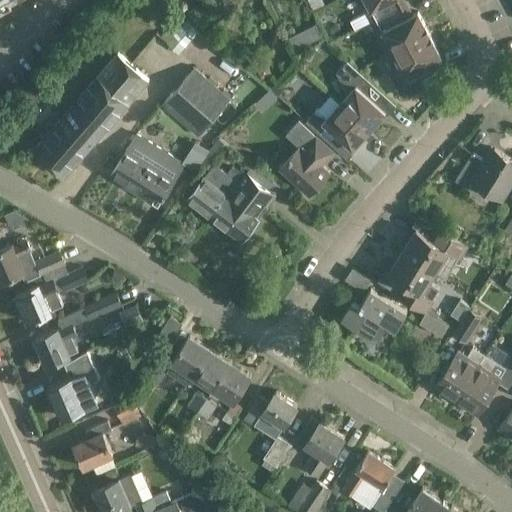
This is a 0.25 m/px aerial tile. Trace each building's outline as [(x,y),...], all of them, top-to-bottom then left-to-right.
[(393,0),(360,0),(373,23),(399,9),(393,0)] [(373,23),(389,55),(430,34),(419,12),(404,20),(399,9),(373,23)] [(188,18),(167,38),(178,50),(200,30),(188,18)] [(316,41),(324,37),(319,27),(311,31),(316,41)] [(430,34),(389,55),(399,73),(390,78),(402,100),(426,88),(422,79),(432,73),(427,63),(441,55),(430,34)] [(119,53),(35,150),(66,177),(150,80),(119,53)] [(349,95),(341,104),(370,130),(386,113),(388,116),(397,106),(347,61),(337,73),(349,95)] [(194,68),(162,104),(199,136),(230,100),(194,68)] [(269,106),(279,97),(271,89),(261,97),(269,106)] [(315,113),(307,122),(349,159),(357,149),(355,147),(370,130),(341,104),(328,118),(315,113)] [(310,196),(331,173),(323,165),(335,152),(300,120),(287,135),(300,147),(281,169),(310,196)] [(136,134),(129,148),(111,177),(159,206),(176,178),(185,164),(136,134)] [(218,163),(231,147),(219,137),(207,153),(218,163)] [(196,140),(187,162),(200,168),(209,145),(196,140)] [(468,188),(473,182),(503,201),(511,185),(511,159),(496,149),(489,160),(484,161),(473,154),(456,181),(468,188)] [(213,217),(239,183),(215,165),(188,198),(213,217)] [(266,205),(275,194),(267,188),(273,180),(253,165),(239,183),(213,217),(243,241),(269,207),(266,205)] [(20,223),(14,210),(5,214),(10,227),(20,223)] [(418,229),(404,251),(436,272),(447,279),(454,268),(468,246),(438,227),(431,238),(418,229)] [(26,281),(44,274),(66,265),(68,264),(61,250),(36,261),(32,253),(33,252),(27,238),(0,249),(0,273),(3,282),(23,274),(26,281)] [(396,293),(427,312),(441,289),(430,282),(436,272),(404,251),(390,273),(404,282),(396,293)] [(69,273),(66,265),(44,274),(47,281),(17,294),(29,321),(64,306),(58,293),(60,293),(60,291),(64,289),(66,292),(90,281),(84,266),(69,273)] [(388,327),(389,325),(397,330),(408,313),(371,290),(361,307),(353,302),(343,320),(358,329),(360,331),(361,332),(363,333),(365,334),(369,335),(372,336),(374,336),(377,336),(379,335),(381,334),(383,333),(384,332),(386,330),(388,327)] [(90,318),(121,304),(117,293),(85,307),(90,318)] [(131,325),(144,319),(138,304),(124,310),(131,325)] [(62,326),(36,337),(48,364),(79,351),(74,338),(79,336),(74,324),(90,318),(85,307),(59,318),(62,326)] [(453,332),(468,341),(483,316),(468,307),(453,332)] [(448,326),(426,312),(419,321),(442,336),(448,326)] [(193,376),(210,349),(189,336),(174,359),(165,353),(146,379),(158,387),(168,372),(188,385),(193,376)] [(454,399),(457,401),(486,356),(472,346),(466,355),(459,351),(436,387),(440,390),(440,395),(450,401),(454,399)] [(213,389),(230,363),(210,349),(193,376),(213,389)] [(63,417),(98,402),(90,383),(101,379),(89,351),(66,365),(72,377),(50,387),(63,417)] [(486,356),(457,401),(478,414),(501,378),(506,369),(486,356)] [(251,376),(230,363),(213,389),(233,401),(227,411),(236,418),(244,406),(235,400),(251,376)] [(197,390),(188,405),(199,411),(208,397),(197,390)] [(259,394),(245,417),(277,437),(278,435),(297,406),(276,392),(270,401),(259,394)] [(199,411),(210,418),(218,404),(208,397),(199,411)] [(115,407),(124,424),(142,416),(134,398),(115,407)] [(511,412),(500,429),(511,437),(511,412)] [(97,475),(117,467),(115,462),(112,456),(113,455),(104,432),(112,428),(108,420),(86,430),(90,438),(75,445),(85,467),(92,464),(97,475)] [(320,420),(305,444),(314,450),(304,466),(319,476),(344,436),(320,420)] [(141,433),(141,435),(138,434),(137,445),(156,448),(165,443),(161,437),(141,433)] [(277,437),(265,456),(279,465),(292,444),(278,435),(277,437)] [(343,489),(371,507),(373,505),(384,511),(393,500),(381,492),(396,469),(368,451),(343,489)] [(151,511),(173,503),(168,490),(143,500),(131,474),(94,489),(104,511),(119,511),(136,505),(139,511),(151,511)] [(312,486),(304,480),(288,504),(300,511),(315,511),(332,487),(318,478),(312,486)] [(336,494),(340,487),(335,484),(331,491),(336,494)] [(407,511),(406,511),(436,511),(444,500),(423,487),(407,511)] [(461,511),(444,500),(436,511),(461,511)] [(177,511),(173,503),(151,511),(177,511)]
